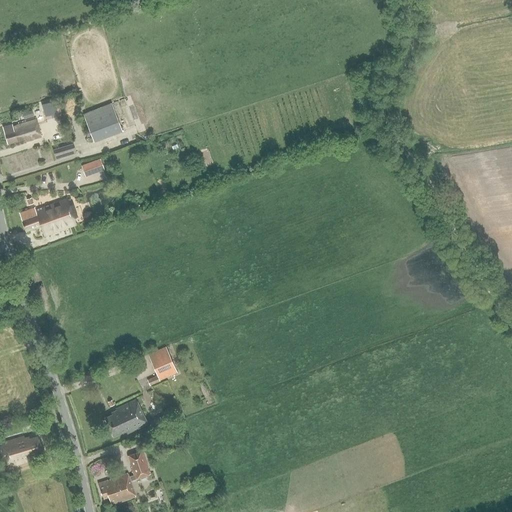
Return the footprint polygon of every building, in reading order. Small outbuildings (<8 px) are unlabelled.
[(54,101),(42,104),(46,117),(58,113),(54,101)] [(112,103),(83,114),(94,143),(122,132),(112,103)] [(32,110),(24,112),(26,119),(34,117),(32,110)] [(13,126),(12,125),(3,127),(7,145),(25,140),(25,143),(42,138),(37,120),(13,126)] [(74,147),(54,153),(55,159),(76,153),(74,147)] [(104,169),(100,158),(81,165),(85,176),(104,169)] [(35,211),(34,208),(19,213),(26,232),(41,227),(44,237),(77,225),(68,199),(35,211)] [(149,386),(177,374),(166,347),(149,354),(158,375),(147,380),(149,386)] [(113,413),(114,416),(106,419),(113,436),(126,430),(128,434),(148,425),(137,401),(117,410),(117,411),(113,413)] [(153,429),(172,420),(170,416),(168,413),(150,422),(151,425),(153,429)] [(24,436),(0,444),(7,467),(33,459),(31,455),(42,452),(38,437),(29,439),(29,437),(24,438),(24,436)] [(130,477),(129,473),(98,483),(104,500),(109,498),(112,506),(137,497),(131,481),(151,475),(150,472),(149,472),(148,467),(143,451),(128,456),(131,467),(133,475),(130,477)]
